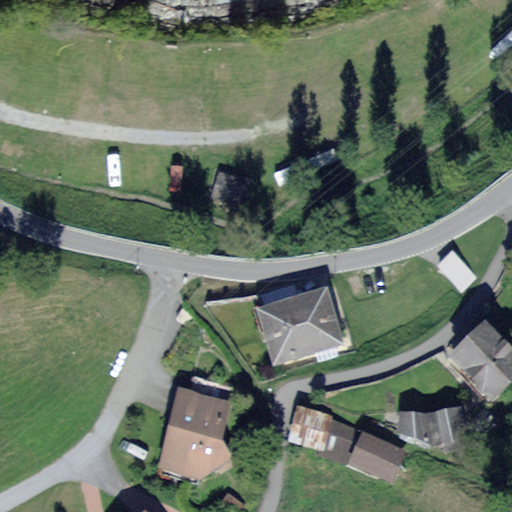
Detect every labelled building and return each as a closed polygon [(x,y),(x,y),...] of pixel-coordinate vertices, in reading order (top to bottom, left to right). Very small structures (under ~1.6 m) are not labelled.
[(245,182),(220,175),(214,194),(240,202),(245,182)] [(475,278),(453,254),(438,267),(461,292),(475,278)] [(329,289),(254,308),(269,367),(344,348),(329,289)] [(511,386),(511,354),(482,327),(446,366),(491,408),(511,386)] [(229,403),(182,392),(164,466),(211,477),(230,459),(220,440),(229,403)] [(330,418),(300,409),(291,441),(324,449),(324,453),(344,462),(357,432),(330,422),(330,418)] [(425,421),(397,415),(392,441),(430,448),(467,438),(459,411),(425,421)] [(405,453),(364,435),(351,463),(392,481),(405,453)]
